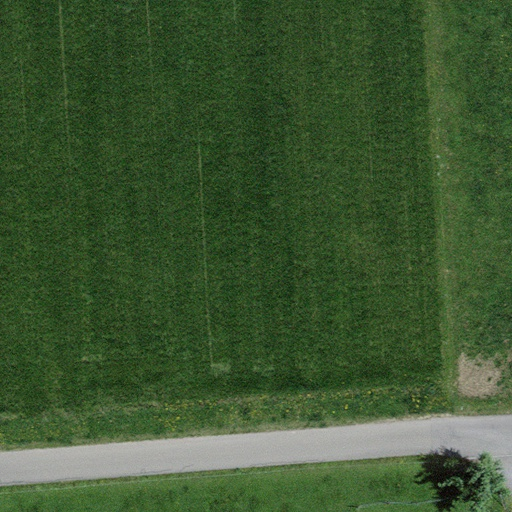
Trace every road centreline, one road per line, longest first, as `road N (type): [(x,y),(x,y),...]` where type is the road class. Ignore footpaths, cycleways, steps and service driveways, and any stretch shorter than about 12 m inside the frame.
road 1 (residential): [(0,464),(511,430)]
road 2 (tertiary): [(511,160),(373,0)]
